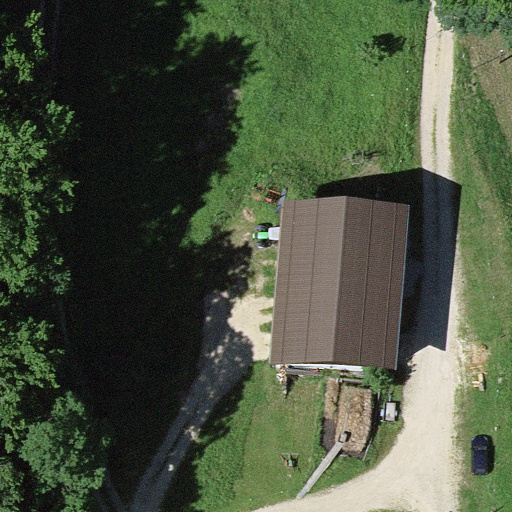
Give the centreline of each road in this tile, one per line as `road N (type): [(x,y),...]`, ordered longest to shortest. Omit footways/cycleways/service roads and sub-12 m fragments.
road 1 (track): [(43,0),(41,292),(64,402),(116,511)]
road 2 (track): [(403,448),(403,274),(443,0)]
road 3 (track): [(294,511),(378,471),(403,448)]
